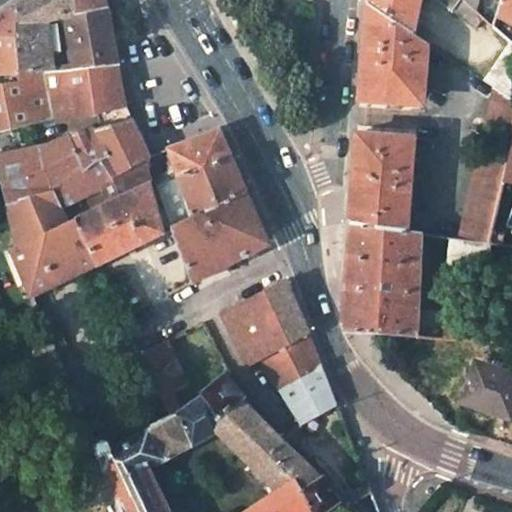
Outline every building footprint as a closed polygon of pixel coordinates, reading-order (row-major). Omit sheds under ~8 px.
[(23,0),(16,5),(19,73),(71,68),(63,18),(78,15),(76,0),(23,0)] [(76,0),(78,15),(109,9),(107,0),(76,0)] [(422,0),(368,0),(368,3),(416,35),(422,0)] [(436,0),(476,30),(484,20),(475,13),(460,0),(436,0)] [(481,0),(475,13),(484,20),(493,28),(502,0),(481,0)] [(511,44),(511,0),(502,0),(493,28),(511,44)] [(425,107),(430,44),(416,35),(368,3),(361,100),(425,107)] [(0,85),(19,82),(19,73),(16,5),(0,15),(0,85)] [(78,15),(63,18),(71,68),(119,65),(109,9),(78,15)] [(0,132),(61,116),(63,121),(126,106),(119,65),(71,68),(19,73),(19,82),(0,85),(0,132)] [(487,129),(511,135),(511,98),(497,89),(487,129)] [(126,175),(123,169),(143,160),(151,156),(132,118),(68,134),(84,169),(78,172),(93,192),(126,175)] [(168,149),(178,175),(230,157),(218,129),(168,149)] [(0,178),(7,204),(55,190),(63,206),(93,192),(78,172),(84,169),(68,134),(52,143),(0,157),(0,178)] [(351,224),(409,233),(414,171),(416,138),(358,135),(351,224)] [(460,241),(490,246),(504,186),(505,180),(510,159),(481,152),(460,241)] [(178,175),(193,216),(245,192),(230,157),(178,175)] [(149,183),(143,160),(123,169),(126,175),(93,192),(63,206),(69,221),(74,219),(149,183)] [(163,233),(149,183),(74,219),(96,266),(163,233)] [(31,297),(96,266),(74,219),(69,221),(63,206),(55,190),(7,204),(17,245),(9,248),(31,297)] [(193,216),(172,226),(192,284),(268,245),(245,192),(193,216)] [(419,338),(424,235),(409,233),(351,224),(343,327),(346,332),(419,338)] [(448,267),(491,273),(492,246),(490,246),(460,241),(454,240),(448,267)] [(284,280),(261,291),(286,345),(261,358),(279,389),(310,372),(320,363),(298,310),(284,280)] [(261,291),(220,313),(248,365),(261,358),(286,345),(261,291)] [(449,313),(448,341),(486,343),(488,318),(488,315),(449,313)] [(499,318),(488,318),(486,343),(497,344),(499,318)] [(195,398),(166,340),(139,354),(172,415),(195,398)] [(300,426),(337,406),(320,363),(310,372),(279,389),(300,426)] [(511,419),(511,376),(477,364),(463,403),(511,420),(511,419)] [(224,373),(201,392),(202,393),(195,398),(172,415),(153,425),(110,446),(109,443),(106,441),(104,440),(101,441),(99,441),(96,444),(95,448),(118,503),(116,503),(120,511),(320,511),(340,500),(326,475),(323,477),(284,438),(244,397),(245,395),(224,373)] [(371,495),(367,483),(340,500),(347,510),(371,495)]
